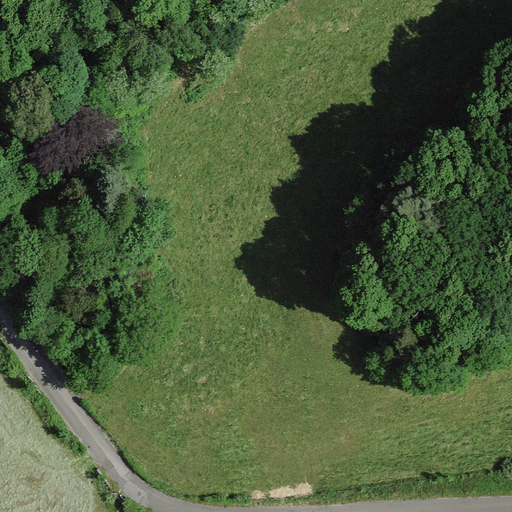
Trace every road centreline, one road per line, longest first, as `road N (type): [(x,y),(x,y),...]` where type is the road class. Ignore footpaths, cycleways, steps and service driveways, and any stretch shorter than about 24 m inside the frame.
road 1 (unclassified): [(186,511),(147,496),(114,466),(0,315)]
road 2 (unclassified): [(511,506),(360,511)]
